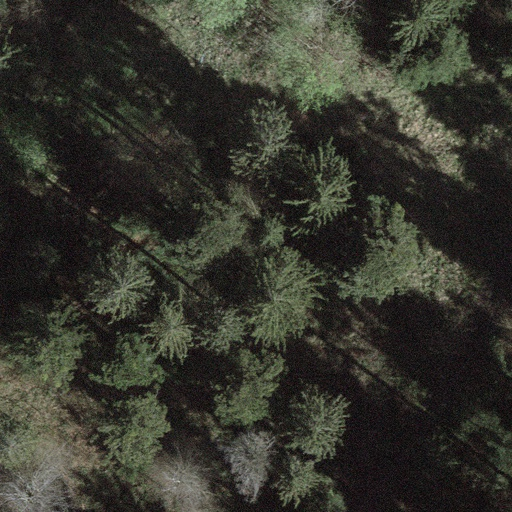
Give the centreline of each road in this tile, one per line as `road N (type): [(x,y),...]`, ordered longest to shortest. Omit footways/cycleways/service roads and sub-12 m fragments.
road 1 (track): [(0,95),(511,78)]
road 2 (track): [(365,511),(511,337)]
